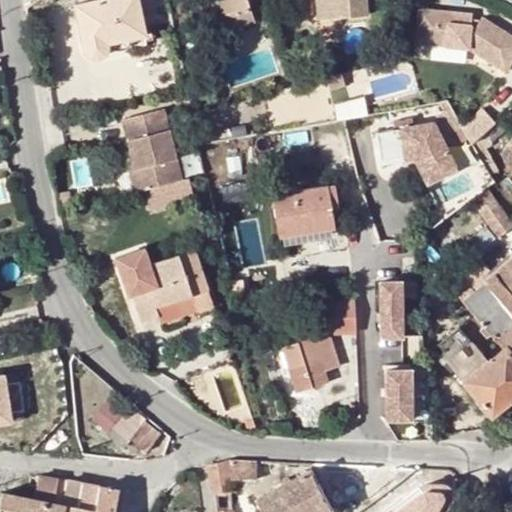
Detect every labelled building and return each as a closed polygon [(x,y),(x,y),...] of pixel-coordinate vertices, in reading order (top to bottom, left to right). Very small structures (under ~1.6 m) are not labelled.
[(137,0),(102,0),(77,6),(86,50),(88,53),(91,55),(94,56),(98,56),(102,54),(105,51),(106,47),(106,42),(145,34),(137,0)] [(247,0),(217,0),(223,16),(250,7),(247,0)] [(317,0),(320,19),(368,16),(367,0),(317,0)] [(433,8),(419,7),(415,42),(428,43),(433,8)] [(472,13),(433,8),(428,43),(467,49),(504,71),(511,58),(511,36),(481,16),(475,25),(470,24),(472,13)] [(191,102),(189,95),(177,98),(180,113),(193,111),(191,102)] [(203,99),(191,102),(193,111),(193,114),(206,110),(203,99)] [(490,109),(468,118),(475,133),(496,124),(490,109)] [(150,115),(110,125),(122,171),(116,173),(122,194),(144,189),(167,183),(150,115)] [(422,128),(407,131),(409,144),(424,141),(422,128)] [(385,148),(409,144),(407,131),(383,134),(385,148)] [(511,172),(511,147),(500,158),(511,172)] [(194,198),(189,178),(144,189),(149,209),(194,198)] [(328,185),(273,194),(279,236),(334,227),(332,211),(328,185)] [(336,185),(328,185),(332,211),(340,211),(336,185)] [(471,200),(498,237),(511,225),(511,224),(486,189),(471,200)] [(145,248),(117,257),(130,296),(134,295),(143,321),(157,316),(160,323),(213,305),(195,250),(151,264),(145,248)] [(478,259),(461,274),(466,281),(456,290),(465,300),(492,277),(478,259)] [(511,324),(511,259),(492,277),(465,300),(464,301),(496,339),(511,324)] [(408,336),(408,277),(382,277),(381,336),(408,336)] [(324,299),(328,332),(356,323),(354,291),(324,299)] [(511,355),(511,324),(496,339),(504,349),(505,348),(511,355)] [(328,332),(284,346),(298,390),(328,382),(325,371),(339,366),(328,332)] [(473,337),(449,360),(467,377),(490,354),(473,337)] [(511,396),(511,355),(505,348),(504,349),(464,382),(491,414),(511,396)] [(390,421),(421,419),(418,364),(386,366),(390,421)] [(0,373),(0,424),(17,423),(13,372),(0,373)] [(129,407),(107,431),(123,446),(131,437),(145,421),(129,407)] [(160,435),(145,421),(131,437),(146,451),(160,435)] [(231,492),(231,471),(230,460),(207,466),(213,483),(215,493),(231,492)] [(230,460),(231,471),(258,471),(258,461),(230,460)] [(313,471),(259,499),(265,511),(326,511),(334,508),(313,471)] [(0,502),(0,511),(31,511),(39,475),(19,473),(15,495),(2,493),(0,502)] [(63,511),(65,505),(53,503),(54,496),(57,478),(39,475),(31,511),(63,511)] [(63,511),(93,511),(94,511),(76,508),(81,483),(68,480),(65,498),(64,503),(65,504),(65,505),(63,511)] [(113,511),(118,490),(81,483),(76,508),(94,511),(93,511),(113,511)] [(64,503),(65,498),(54,496),(53,503),(65,505),(65,504),(64,503)]
